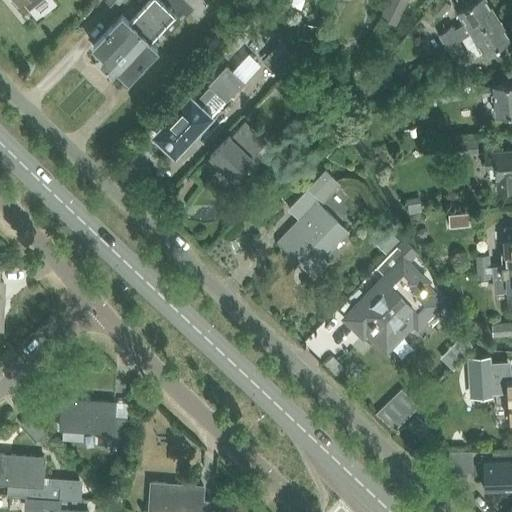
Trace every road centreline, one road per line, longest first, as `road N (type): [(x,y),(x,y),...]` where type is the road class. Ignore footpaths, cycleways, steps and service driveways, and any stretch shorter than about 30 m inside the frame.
road 1 (residential): [(445,511),(0,80)]
road 2 (secondary): [(385,511),(0,143)]
road 3 (residential): [(91,305),(313,511)]
road 4 (residential): [(0,199),(91,305)]
road 5 (unclassified): [(0,391),(91,305)]
